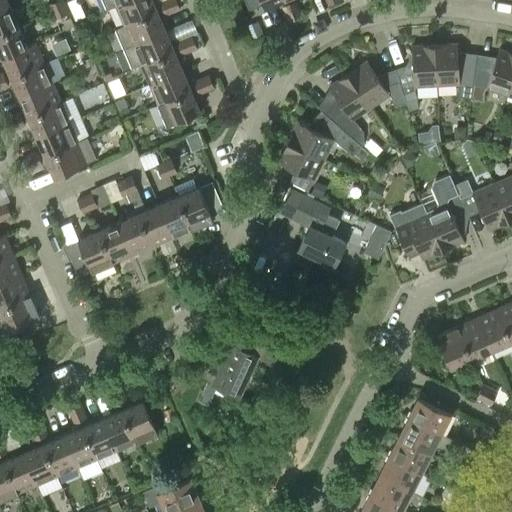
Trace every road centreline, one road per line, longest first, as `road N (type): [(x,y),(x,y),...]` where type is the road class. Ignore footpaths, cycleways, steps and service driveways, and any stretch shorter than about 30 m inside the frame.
road 1 (residential): [(257,100),(241,135),(261,179),(250,220),(199,315),(100,359)]
road 2 (residential): [(317,511),(416,306),(440,285),(511,256)]
road 3 (residential): [(511,18),(445,5),(384,11),(326,30),(287,57),(257,100)]
road 4 (residential): [(100,359),(75,323),(26,204)]
road 5 (residential): [(257,100),(234,88),(197,0)]
